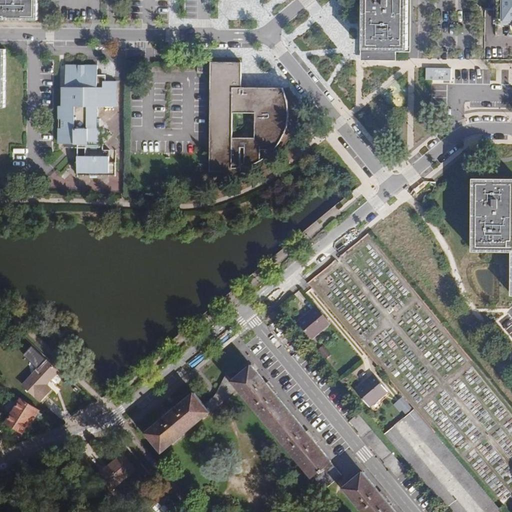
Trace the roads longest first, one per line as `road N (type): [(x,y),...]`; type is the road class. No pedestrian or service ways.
road 1 (residential): [(243,314),(114,416),(0,464)]
road 2 (residential): [(243,314),(408,511)]
road 3 (residential): [(0,34),(204,35)]
road 4 (residential): [(393,187),(243,314)]
road 5 (residential): [(295,68),(393,187)]
